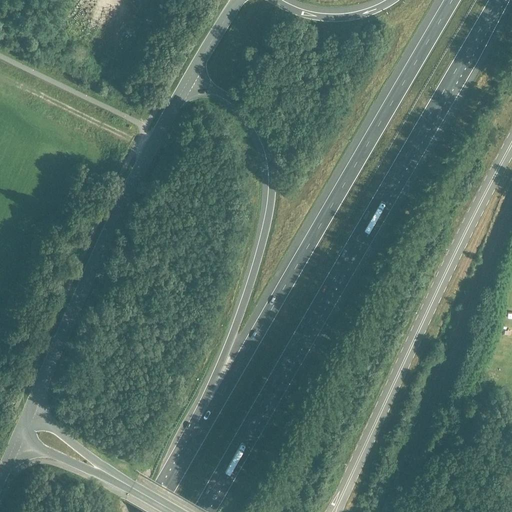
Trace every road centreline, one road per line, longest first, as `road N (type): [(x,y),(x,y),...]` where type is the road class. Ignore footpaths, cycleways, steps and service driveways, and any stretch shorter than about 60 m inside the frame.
road 1 (motorway): [(199,511),(496,0)]
road 2 (motorway): [(453,0),(205,423)]
road 3 (secondary): [(334,511),(511,142)]
road 4 (motorway): [(189,76),(243,113),(264,142),(271,180),(256,268),(205,423)]
road 5 (tertiary): [(29,409),(189,76)]
road 6 (motorway): [(394,0),(357,18),(312,17),(274,0)]
